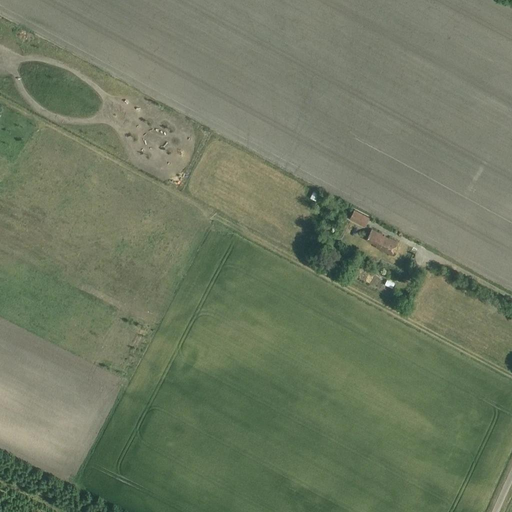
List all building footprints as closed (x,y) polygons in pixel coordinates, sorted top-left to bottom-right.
[(313,191),(310,198),(316,201),(319,194),(314,192),(313,191)] [(301,204),(302,197),(296,195),(294,203),(301,204)] [(354,211),(349,219),(365,227),(369,218),(354,211)] [(340,218),(337,228),(352,233),(355,223),(340,218)] [(374,247),(390,255),(397,242),(371,229),(366,239),(376,244),(374,247)] [(352,248),(371,258),(376,250),(356,240),(352,248)]
